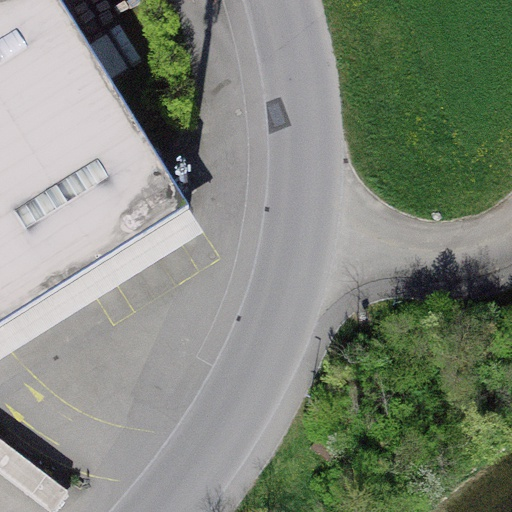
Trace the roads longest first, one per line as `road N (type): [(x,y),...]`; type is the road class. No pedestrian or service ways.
road 1 (unclassified): [(297,226),(252,374),(159,511)]
road 2 (unclassified): [(285,0),(300,42),(307,142),(297,226)]
road 3 (unclassified): [(511,234),(472,249),(401,254),(297,226)]
